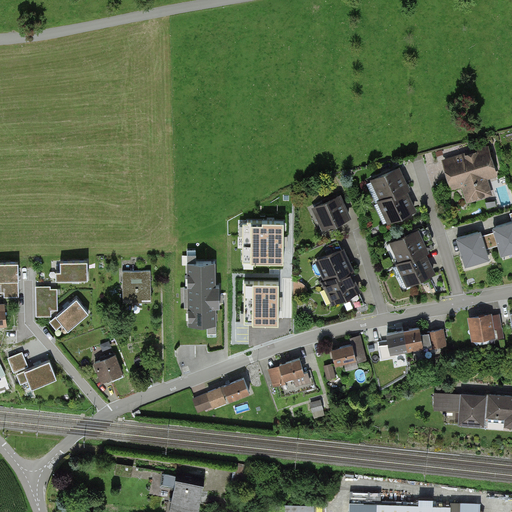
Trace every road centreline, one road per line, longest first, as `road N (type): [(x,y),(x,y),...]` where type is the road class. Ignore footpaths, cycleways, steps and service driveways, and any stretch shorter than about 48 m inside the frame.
road 1 (residential): [(511,293),(305,339),(139,400),(80,431),(34,478)]
road 2 (unclassified): [(0,39),(227,0)]
